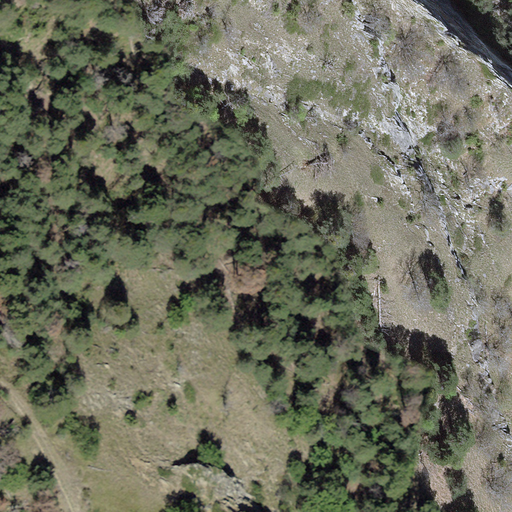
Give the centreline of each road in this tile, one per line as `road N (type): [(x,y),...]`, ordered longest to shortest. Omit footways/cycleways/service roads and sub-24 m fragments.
road 1 (motorway): [(471,511),(381,0)]
road 2 (motorway): [(0,200),(152,511)]
road 3 (track): [(72,511),(41,433),(0,392)]
